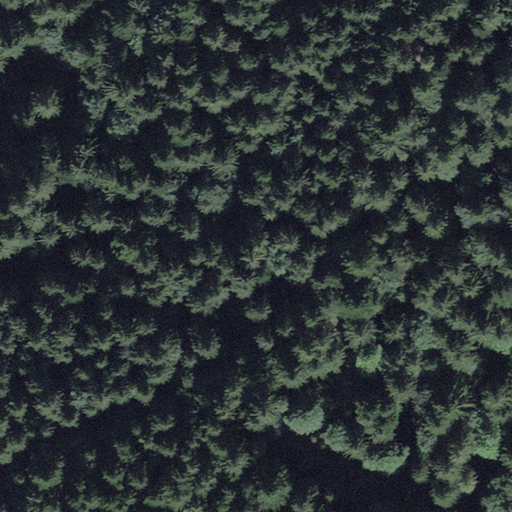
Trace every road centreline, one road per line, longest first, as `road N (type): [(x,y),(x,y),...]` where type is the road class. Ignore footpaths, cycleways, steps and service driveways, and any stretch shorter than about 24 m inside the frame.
road 1 (track): [(0,460),(37,431),(217,356),(358,213),(393,188),(511,162)]
road 2 (track): [(511,335),(486,399),(468,511)]
